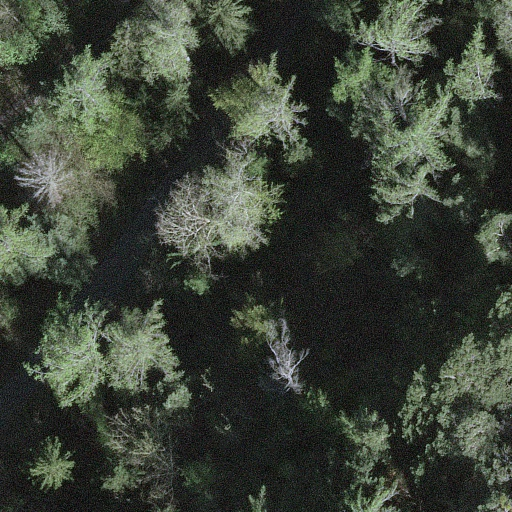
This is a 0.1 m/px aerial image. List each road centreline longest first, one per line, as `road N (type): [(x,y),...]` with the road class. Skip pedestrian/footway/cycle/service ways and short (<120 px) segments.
road 1 (unclassified): [(0,416),(315,0)]
road 2 (track): [(0,127),(140,0)]
